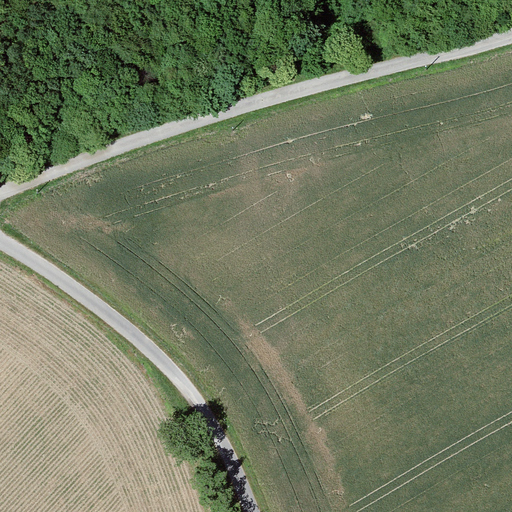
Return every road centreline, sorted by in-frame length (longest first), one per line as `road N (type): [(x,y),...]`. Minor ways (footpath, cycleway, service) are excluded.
road 1 (track): [(0,194),(171,128),(511,32)]
road 2 (track): [(0,239),(152,349),(199,401),(252,511)]
